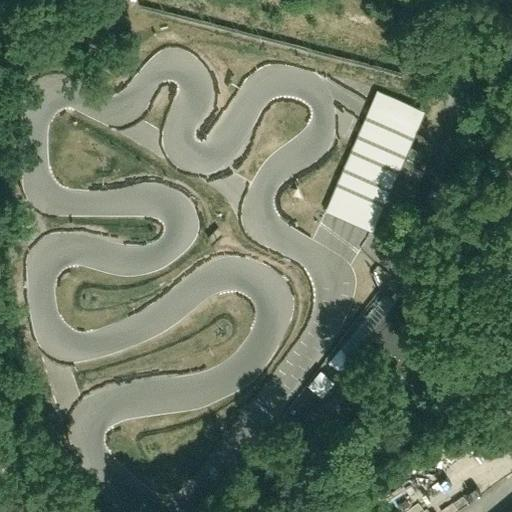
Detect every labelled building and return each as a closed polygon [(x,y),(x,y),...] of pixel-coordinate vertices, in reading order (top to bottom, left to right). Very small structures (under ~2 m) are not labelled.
[(338,52),(342,29),(299,23),(301,9),(246,0),(229,0),(224,34),(338,52)] [(129,15),(126,26),(144,30),(146,19),(129,15)] [(142,41),(159,44),(161,34),(144,30),(142,41)] [(329,203),(326,209),(374,229),(376,225),(424,110),(417,107),(376,90),(368,110),(343,169),(336,186),(329,203)] [(412,197),(429,160),(419,155),(422,149),(414,145),(379,221),(374,232),(392,240),(412,197)] [(326,392),(301,421),(323,440),(343,416),(341,414),(373,377),(380,384),(428,329),(439,316),(412,292),(401,305),(386,292),(340,346),(349,353),(355,358),(326,392)] [(415,492),(401,506),(406,511),(417,511),(426,504),(415,492)]
